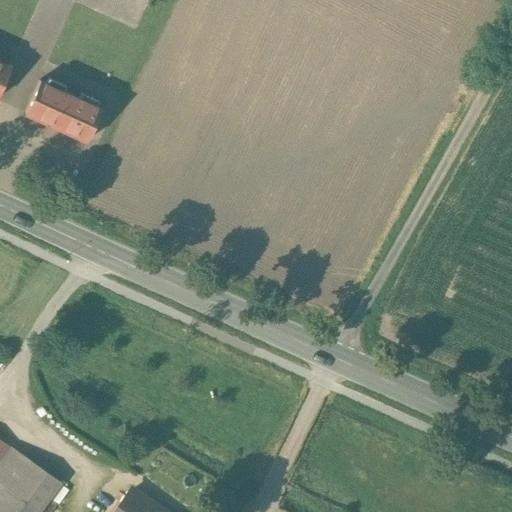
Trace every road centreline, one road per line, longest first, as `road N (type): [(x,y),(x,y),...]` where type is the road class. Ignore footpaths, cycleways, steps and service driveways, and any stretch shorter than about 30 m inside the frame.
road 1 (secondary): [(0,210),(511,443)]
road 2 (track): [(511,42),(321,382)]
road 3 (track): [(321,382),(265,511)]
